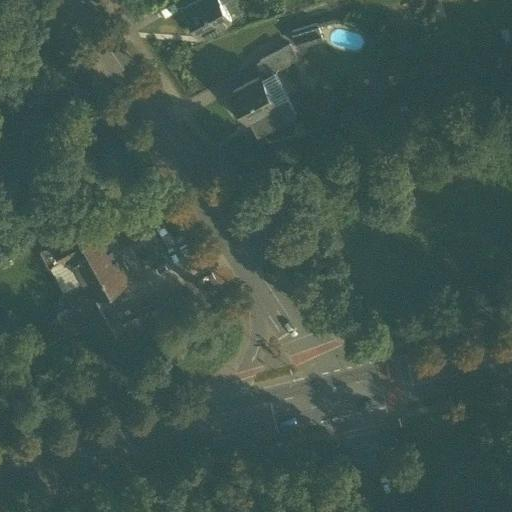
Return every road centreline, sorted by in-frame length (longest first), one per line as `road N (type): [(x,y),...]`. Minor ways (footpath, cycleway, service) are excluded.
road 1 (residential): [(264,282),(75,0)]
road 2 (primary): [(0,471),(210,421)]
road 3 (primary): [(332,392),(511,349)]
road 4 (primary): [(210,421),(258,344),(264,282)]
road 5 (residential): [(332,392),(391,511)]
road 6 (residential): [(332,392),(264,282)]
road 7 (primary): [(210,421),(332,392)]
